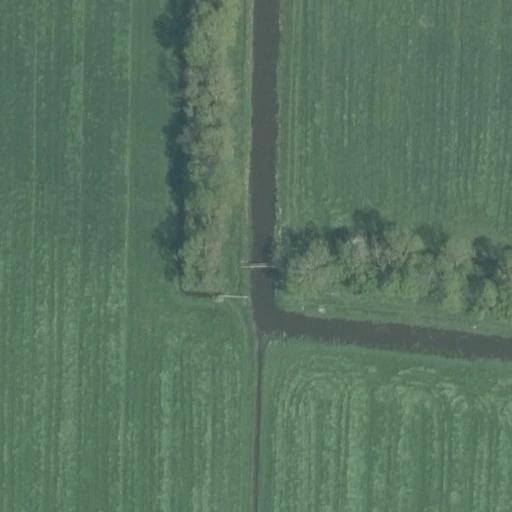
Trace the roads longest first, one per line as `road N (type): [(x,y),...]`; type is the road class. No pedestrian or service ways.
road 1 (track): [(229,319),(237,0)]
road 2 (track): [(511,321),(293,298),(284,284),(291,226)]
